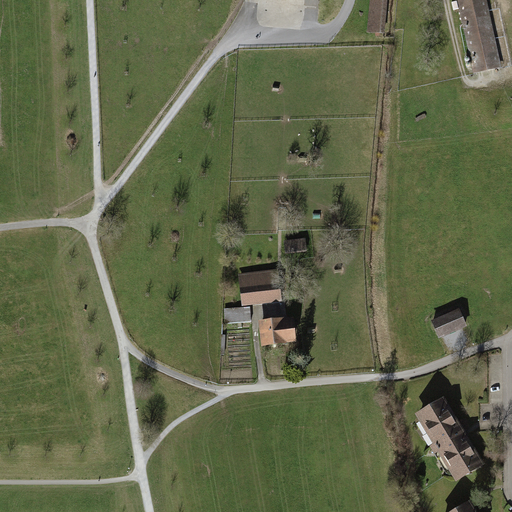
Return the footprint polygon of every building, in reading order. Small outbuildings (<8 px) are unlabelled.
[(371,0),(368,32),(383,34),(386,0),(371,0)] [(459,0),(477,76),(504,70),(488,0),(459,0)] [(306,238),(283,241),(285,255),(308,252),(306,238)] [(277,270),(240,274),(244,307),(253,306),(252,301),(279,298),(277,270)] [(224,309),(225,324),(252,322),(251,307),(224,309)] [(459,311),(432,322),(439,338),(452,332),(466,326),(459,311)] [(288,320),(261,323),(263,344),(295,341),(293,329),(292,320),(288,320)] [(442,400),(415,416),(456,484),(482,468),(442,400)] [(476,511),(471,503),(455,511),(476,511)]
